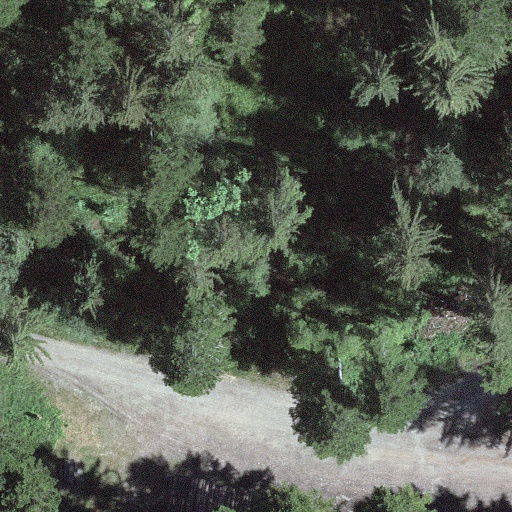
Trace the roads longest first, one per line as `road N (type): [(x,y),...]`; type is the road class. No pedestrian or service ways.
road 1 (track): [(473,426),(393,423),(0,349)]
road 2 (track): [(128,511),(393,423)]
